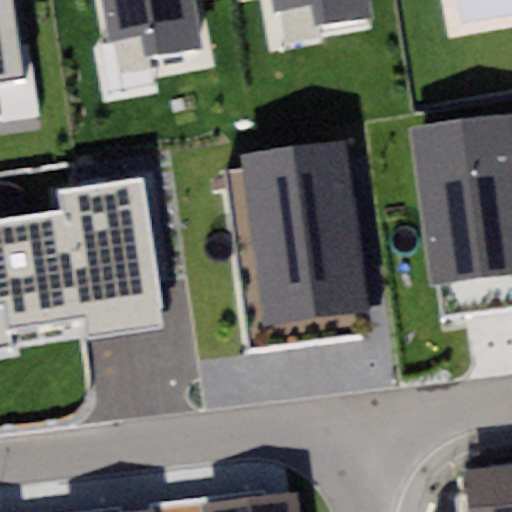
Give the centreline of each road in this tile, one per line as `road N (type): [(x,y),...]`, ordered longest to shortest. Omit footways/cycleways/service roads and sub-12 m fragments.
road 1 (residential): [(0,461),(362,422)]
road 2 (residential): [(511,402),(362,422)]
